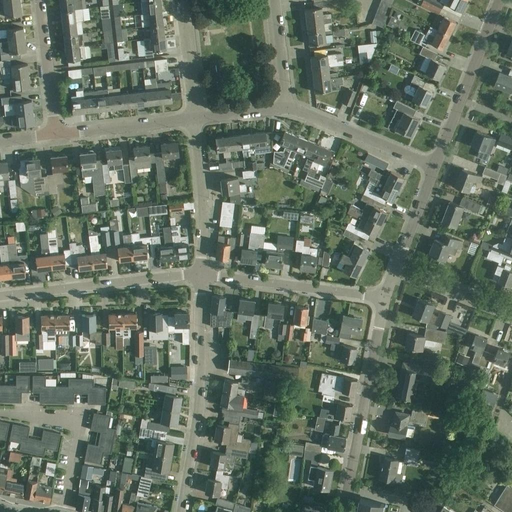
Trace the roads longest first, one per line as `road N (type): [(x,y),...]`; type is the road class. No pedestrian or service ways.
road 1 (residential): [(183,511),(201,420),(203,275)]
road 2 (residential): [(342,511),(384,300)]
road 3 (residential): [(203,275),(0,296)]
road 4 (residential): [(384,300),(203,275)]
road 5 (residential): [(435,166),(498,0)]
road 6 (residential): [(0,413),(71,423),(79,431),(64,511)]
road 7 (residential): [(203,275),(205,173),(196,119)]
road 8 (residential): [(290,113),(435,166)]
road 9 (residential): [(56,136),(196,119)]
road 10 (residential): [(56,136),(40,0)]
road 11 (residential): [(511,317),(398,271)]
